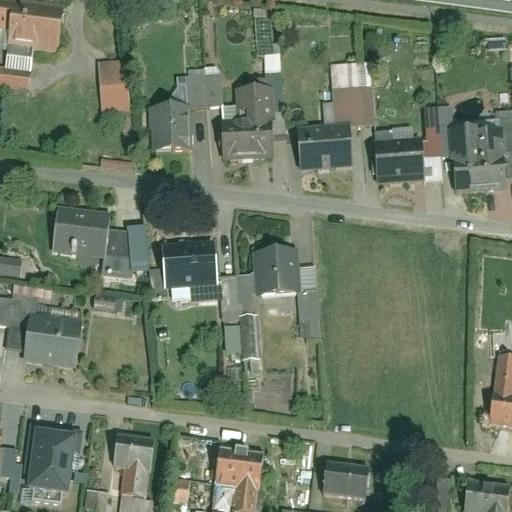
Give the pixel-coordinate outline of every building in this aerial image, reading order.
[(68,8),(7,0),(0,0),(0,28),(16,31),(14,46),(61,53),(68,8)] [(254,13),(257,57),(278,56),(274,11),(254,13)] [(130,63),(102,65),(105,114),(133,112),(130,63)] [(373,65),(333,68),(334,92),(374,90),(373,65)] [(34,74),(0,68),(0,90),(31,95),(34,74)] [(225,78),(190,80),(192,109),(226,107),(225,78)] [(376,127),(374,90),(334,92),(327,93),(329,130),(352,128),(376,127)] [(273,91),(240,93),(242,126),(275,124),(273,91)] [(511,93),(495,94),(496,111),(511,110),(511,93)] [(152,112),(155,153),(194,151),(192,109),(152,112)] [(453,110),(427,111),(429,142),(430,158),(455,156),(454,131),(453,110)] [(510,190),(509,177),(511,176),(511,114),(496,115),(496,121),(486,121),(487,129),(454,131),(455,156),(458,193),(510,190)] [(242,126),(224,127),(226,162),(277,159),(275,124),(242,126)] [(329,130),(299,132),(301,173),(355,169),(352,128),(329,130)] [(379,145),(382,183),(431,180),(430,158),(429,142),(379,145)] [(114,215),(61,209),(56,255),(108,261),(112,234),(114,215)] [(107,277),(134,280),(139,237),(112,234),(108,261),(107,277)] [(216,246),(165,252),(168,272),(170,291),(220,285),(220,280),(216,246)] [(299,252),(257,257),(262,300),(304,295),(299,252)] [(0,259),(0,277),(21,279),(23,262),(0,259)] [(153,274),(156,299),(171,297),(170,291),(168,272),(153,274)] [(240,306),(254,304),(251,276),(237,277),(240,306)] [(225,322),(243,320),(242,318),(240,306),(237,277),(220,280),(220,285),(225,322)] [(300,298),(304,339),(325,337),(321,295),(300,298)] [(37,300),(18,298),(17,302),(14,326),(14,331),(33,334),(35,319),(37,300)] [(17,302),(0,300),(0,323),(14,326),(17,302)] [(263,359),(258,316),(242,318),(243,320),(247,361),(263,359)] [(85,325),(35,319),(33,334),(29,367),(80,373),(85,325)] [(226,329),(230,357),(243,355),(240,327),(226,329)] [(511,359),(501,358),(492,424),(511,427),(511,359)] [(79,437),(41,432),(33,489),(71,494),(79,437)] [(160,441),(120,436),(117,467),(130,469),(151,471),(156,472),(160,441)] [(12,493),(21,494),(25,465),(17,464),(18,454),(0,452),(0,479),(14,481),(12,493)] [(268,457),(223,452),(219,487),(221,487),(239,490),(263,493),(268,457)] [(372,471),(328,465),(325,496),(368,501),(372,471)] [(130,469),(127,497),(148,499),(151,471),(130,469)] [(193,485),(175,483),(173,503),(190,505),(193,485)] [(510,511),(511,493),(511,489),(469,485),(466,511),(510,511)] [(221,487),(218,510),(232,511),(236,511),(239,490),(221,487)] [(236,511),(260,511),(263,493),(239,490),(236,511)] [(84,511),(106,511),(109,495),(87,492),(84,511)]
